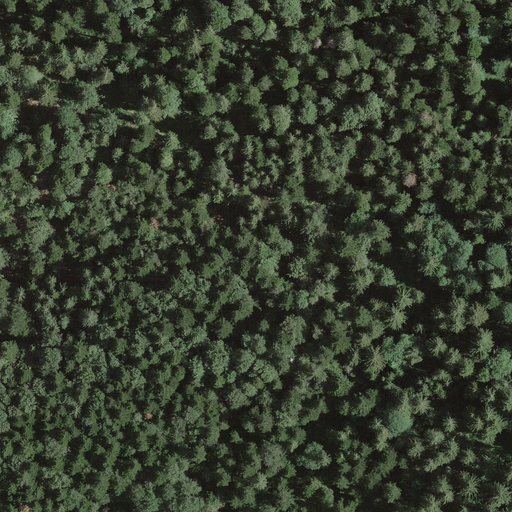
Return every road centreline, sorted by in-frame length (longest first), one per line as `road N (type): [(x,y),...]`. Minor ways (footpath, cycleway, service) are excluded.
road 1 (track): [(511,89),(345,93),(219,112),(188,123),(181,134),(275,204),(321,216),(423,278),(511,315)]
road 2 (track): [(181,134),(0,50)]
